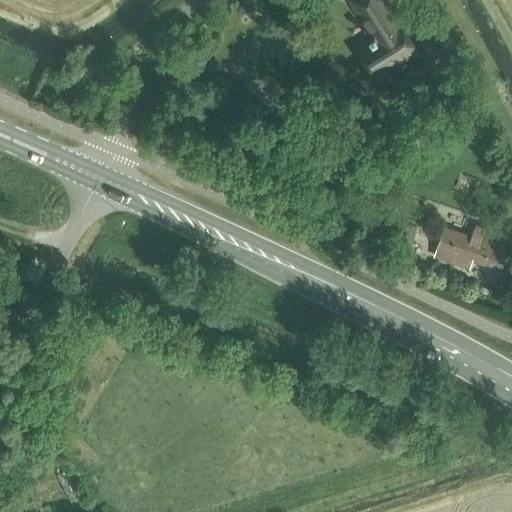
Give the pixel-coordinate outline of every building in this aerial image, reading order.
[(359,48),(376,74),(417,49),(400,22),(398,23),(383,0),(352,0),(374,34),(371,36),(373,39),(359,48)] [(372,208),(392,214),(397,198),(377,192),(372,208)] [(412,194),(407,210),(418,214),(423,197),(412,194)] [(393,241),(410,246),(416,225),(399,220),(393,241)] [(435,247),(501,270),(508,248),(482,239),(484,235),(472,231),(471,235),(443,226),(435,247)]
